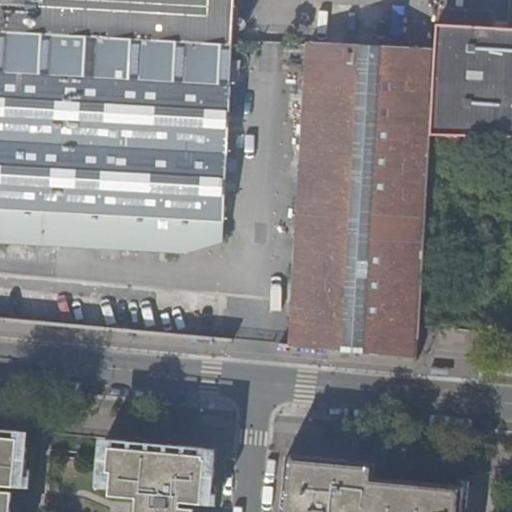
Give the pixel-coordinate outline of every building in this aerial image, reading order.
[(0,0),(0,32),(232,46),(235,0),(0,0)] [(511,0),(510,0),(509,32),(439,29),(431,140),(511,142),(511,0)] [(0,40),(0,242),(222,250),(233,55),(0,40)] [(418,358),(420,327),(431,140),(436,52),(363,47),(308,44),(291,347),(418,358)] [(12,447),(13,431),(0,429),(0,511),(5,511),(0,510),(0,485),(16,487),(18,470),(20,470),(22,448),(12,447)] [(211,505),(216,450),(104,439),(103,455),(93,454),(91,480),(105,481),(104,495),(131,497),(131,504),(175,508),(176,501),(211,505)] [(462,511),(465,482),(354,476),(354,471),(352,471),(352,467),(337,466),(337,460),(286,456),(281,511),(462,511)]
